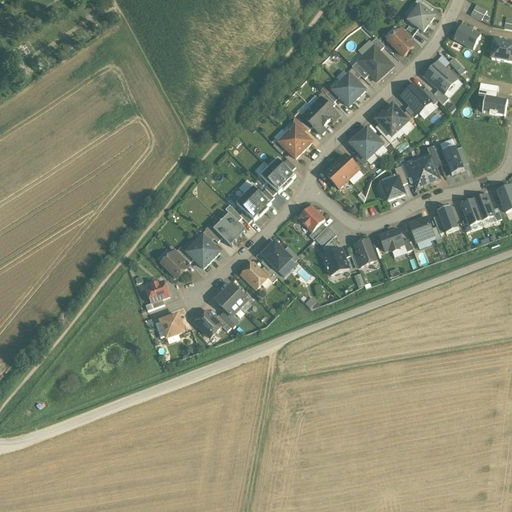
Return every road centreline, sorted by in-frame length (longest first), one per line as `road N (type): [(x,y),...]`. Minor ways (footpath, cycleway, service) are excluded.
road 1 (track): [(112,0),(193,143),(0,385)]
road 2 (residential): [(457,0),(433,51),(320,155),(308,190)]
road 3 (residential): [(308,190),(348,223),(374,226),(497,179),(511,157)]
road 4 (track): [(246,511),(274,345)]
road 5 (residential): [(308,190),(231,269),(193,295)]
